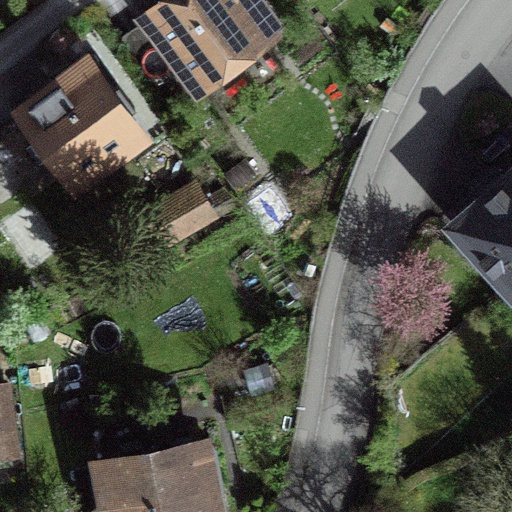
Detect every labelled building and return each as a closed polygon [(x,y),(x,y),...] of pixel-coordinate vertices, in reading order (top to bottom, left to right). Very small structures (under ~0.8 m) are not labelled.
[(286,55),(242,0),(160,0),(117,34),(192,128),(286,55)] [(136,153),(77,73),(0,129),(0,185),(32,229),(136,153)] [(511,164),(455,218),(511,278),(511,164)] [(195,186),(156,205),(172,237),(210,218),(195,186)] [(6,386),(0,387),(0,454),(16,453),(6,386)] [(218,511),(206,444),(80,467),(87,511),(218,511)]
